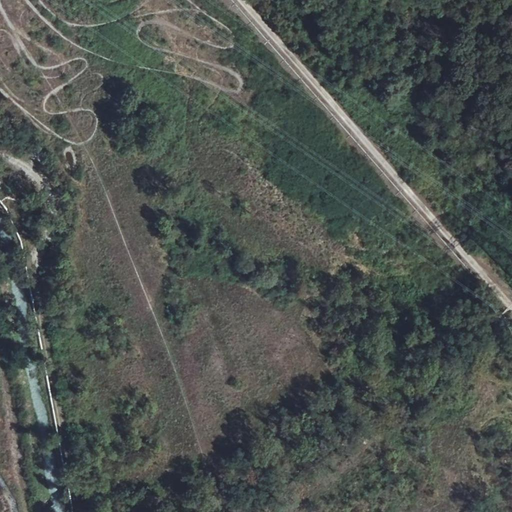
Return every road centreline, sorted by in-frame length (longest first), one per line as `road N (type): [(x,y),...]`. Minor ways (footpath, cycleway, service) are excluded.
road 1 (track): [(224,511),(180,369),(64,108),(0,12)]
road 2 (track): [(0,150),(45,174),(48,224),(34,252),(52,407),(75,511)]
road 3 (track): [(246,0),(511,290)]
